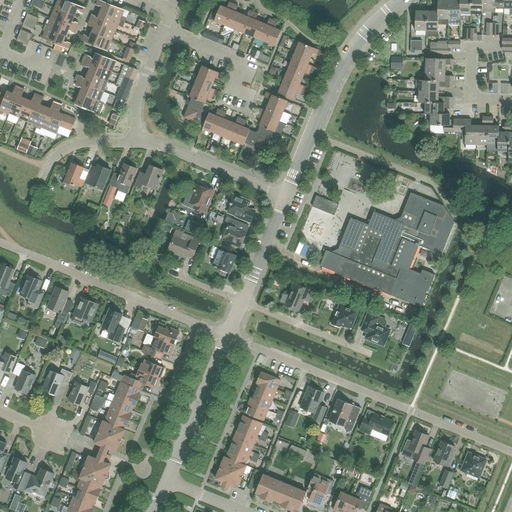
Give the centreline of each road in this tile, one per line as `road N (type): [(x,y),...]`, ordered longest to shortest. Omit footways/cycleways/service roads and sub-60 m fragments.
road 1 (residential): [(511,453),(227,337)]
road 2 (residential): [(198,326),(0,244)]
road 3 (residential): [(287,196),(134,140)]
road 4 (residential): [(168,481),(227,337)]
road 5 (residential): [(287,196),(337,71),(350,57)]
road 6 (residential): [(256,98),(233,90),(243,60),(163,29)]
road 7 (residential): [(372,356),(242,302)]
